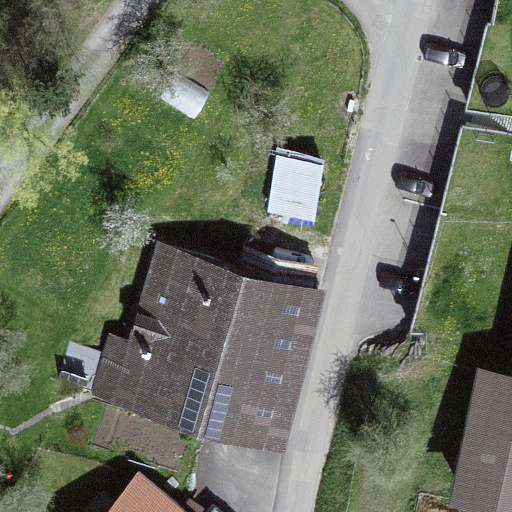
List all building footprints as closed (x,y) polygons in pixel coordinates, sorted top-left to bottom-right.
[(511,24),(491,19),(469,106),(511,116),(511,24)] [(502,223),(511,181),(511,132),(465,121),(444,208),(502,223)] [(511,225),(502,223),(444,208),(413,331),(486,349),(511,241),(511,225)] [(278,436),(318,282),(278,272),(282,257),(234,245),(230,259),(165,242),(142,324),(127,320),(121,338),(111,335),(106,353),(69,342),(59,376),(278,436)] [(511,376),(487,371),(461,491),(511,501),(511,376)] [(180,511),(135,479),(115,504),(105,495),(91,511),(180,511)]
